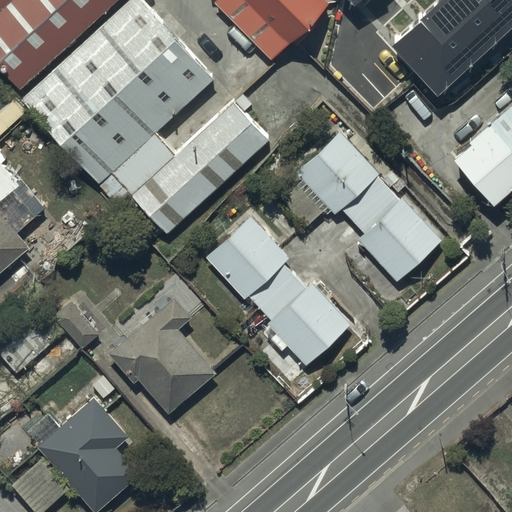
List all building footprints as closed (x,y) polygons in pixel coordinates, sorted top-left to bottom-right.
[(153,0),(0,0),(0,58),(160,235),(274,132),(153,0)] [(318,0),(229,0),(269,44),(318,0)] [(511,0),(427,0),(412,14),(392,32),(439,84),(511,18),(511,0)] [(511,192),(511,104),(455,156),(499,204),(511,192)] [(440,242),(337,128),(294,167),(397,280),(440,242)] [(0,266),(28,243),(0,210),(0,266)] [(355,327),(253,213),(208,253),(311,367),(355,327)] [(173,291),(107,348),(132,378),(137,374),(166,409),(214,369),(177,324),(191,312),(173,291)] [(69,297),(53,312),(82,345),(99,329),(69,297)] [(18,305),(0,320),(0,353),(15,371),(48,341),(57,352),(71,339),(46,311),(33,322),(18,305)] [(92,392),(36,441),(44,450),(10,479),(38,511),(71,484),(93,510),(139,472),(114,443),(126,432),(92,392)]
